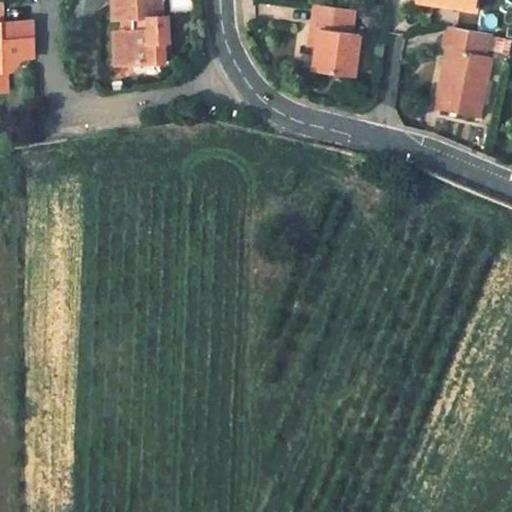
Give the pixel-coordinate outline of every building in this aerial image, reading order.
[(158,16),(157,0),(110,0),(111,18),(129,17),(130,30),(122,30),(123,63),(160,62),(159,41),(164,41),(163,16),(158,16)] [(413,0),(413,1),(472,10),(472,0),(413,0)] [(315,28),(312,45),(310,69),(350,76),(356,33),(349,32),(352,8),(313,3),(310,27),(315,28)] [(0,39),(31,38),(31,39),(30,25),(30,22),(0,23),(0,39)] [(0,90),(5,91),(5,70),(2,70),(2,59),(5,58),(12,58),(32,57),(31,39),(31,38),(0,39),(0,23),(0,90)] [(478,117),(487,55),(482,53),(486,32),(445,25),(442,48),(445,50),(439,85),(445,86),(441,110),(478,117)] [(111,30),(112,63),(123,63),(122,30),(111,30)] [(12,70),(12,58),(5,58),(2,59),(2,70),(5,70),(12,70)] [(439,85),(435,109),(441,110),(445,86),(439,85)]
